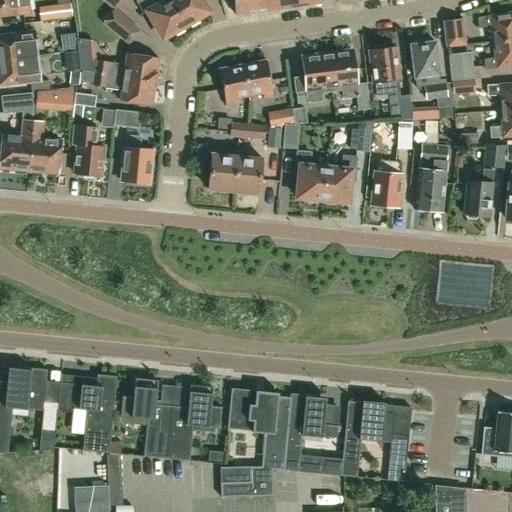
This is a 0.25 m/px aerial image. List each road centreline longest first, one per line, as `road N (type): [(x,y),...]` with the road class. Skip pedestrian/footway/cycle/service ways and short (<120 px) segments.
road 1 (residential): [(511,389),(0,339)]
road 2 (primary): [(511,331),(0,281)]
road 3 (primary): [(0,305),(511,355)]
road 4 (residential): [(171,222),(179,93),(197,49),(457,0)]
road 5 (residential): [(511,254),(171,222)]
road 6 (residential): [(171,222),(0,204)]
